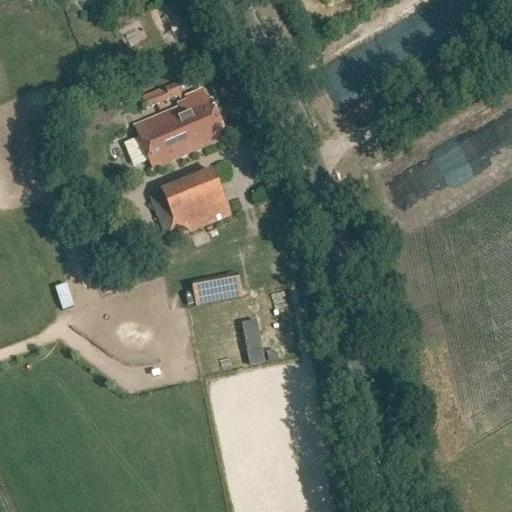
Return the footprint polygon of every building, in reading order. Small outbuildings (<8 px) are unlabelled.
[(140,104),(144,115),(184,101),(178,86),(166,91),(167,94),(140,104)] [(219,136),(225,134),(212,103),(194,110),(181,106),(135,125),(154,171),(173,164),(172,161),(221,141),(219,136)] [(44,121),(56,147),(71,140),(59,114),(44,121)] [(389,202),(435,179),(422,153),(376,177),(389,202)] [(148,200),(165,244),(231,219),(213,170),(160,190),(161,194),(148,200)] [(131,256),(133,261),(159,251),(151,231),(130,239),(136,254),(131,256)] [(106,247),(114,266),(124,262),(117,243),(106,247)] [(113,270),(103,244),(78,254),(88,280),(113,270)] [(265,366),(257,323),(242,326),(250,369),(265,366)]
